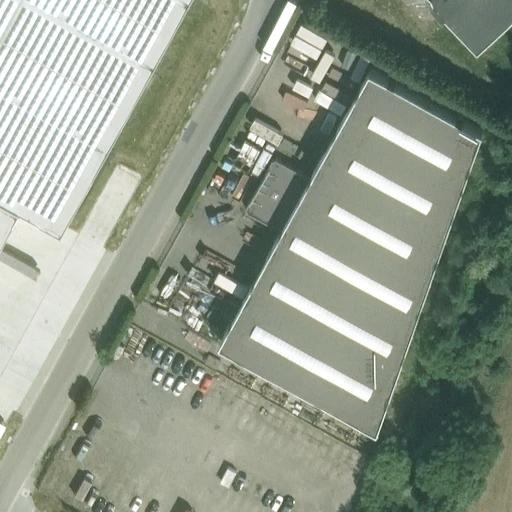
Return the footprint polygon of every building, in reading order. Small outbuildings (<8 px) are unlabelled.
[(0,0),(0,225),(15,197),(55,219),(175,0),(0,0)] [(511,0),(431,0),(480,51),(511,20),(511,0)] [(275,151),(246,205),(283,225),(221,337),(380,424),(484,125),(372,64),(313,172),(275,151)] [(158,118),(175,125),(192,87),(178,80),(163,113),(142,103),(129,131),(148,140),(158,118)] [(328,127),(331,119),(311,112),(308,120),(328,127)] [(278,429),(290,408),(250,386),(238,407),(278,429)]
